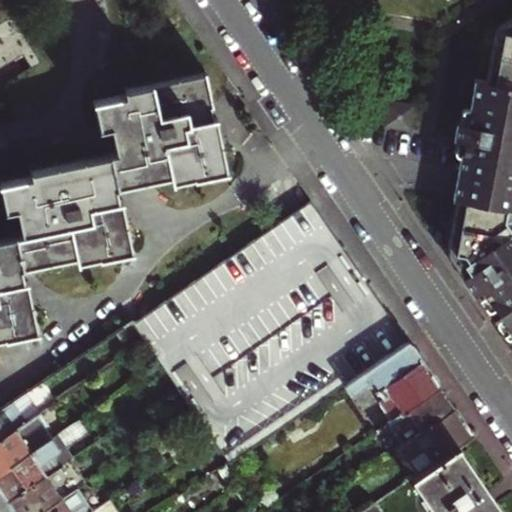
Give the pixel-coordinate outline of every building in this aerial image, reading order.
[(511,332),(511,227),(506,220),(508,210),(510,210),(511,199),(511,17),(496,28),(487,80),(476,79),(468,123),(458,122),(456,132),(455,138),(465,139),(456,182),(454,197),(453,199),(457,200),(447,254),(475,294),(483,289),(488,297),(511,332)] [(0,343),(5,343),(40,335),(34,307),(31,296),(29,282),(24,283),(21,271),(28,269),(77,259),(79,266),(124,256),(134,254),(126,211),(123,201),(117,202),(114,189),(145,183),(169,177),(171,184),(227,172),(221,144),(218,133),(215,119),(210,120),(207,107),(210,106),(210,104),(203,73),(124,90),(125,96),(92,103),(97,129),(110,126),(116,153),(30,171),(31,178),(0,183),(0,193),(4,212),(17,210),(22,235),(0,239),(0,343)] [(389,100),(384,126),(411,131),(415,105),(389,100)] [(363,278),(310,201),(293,212),(273,226),(132,324),(193,411),(209,434),(230,466),(345,387),(408,344),(363,278)] [(411,342),(408,344),(345,387),(350,395),(370,381),(383,400),(379,403),(392,421),(442,387),(428,367),(411,342)] [(448,397),(442,387),(392,421),(388,424),(402,445),(456,408),(448,397)] [(0,441),(37,417),(42,414),(27,393),(0,411),(0,441)] [(466,422),(456,408),(402,445),(394,450),(413,478),(458,447),(475,435),(466,422)] [(167,462),(209,434),(193,411),(152,439),(167,462)] [(0,474),(52,440),(37,417),(0,441),(0,474)] [(0,488),(0,489),(9,502),(63,466),(74,459),(65,446),(87,432),(80,422),(52,440),(0,474),(0,488)] [(478,476),(458,447),(413,478),(436,511),(435,511),(503,511),(485,487),(482,482),(478,476)] [(15,511),(43,511),(78,489),(63,466),(9,502),(15,511)] [(93,511),(94,511),(78,489),(43,511),(93,511)] [(118,511),(110,501),(94,511),(93,511),(118,511)] [(383,511),(377,503),(363,511),(383,511)]
